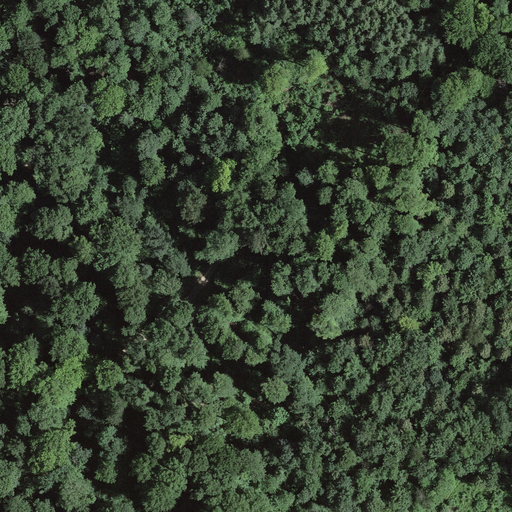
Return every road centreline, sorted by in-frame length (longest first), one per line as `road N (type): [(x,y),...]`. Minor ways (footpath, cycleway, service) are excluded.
road 1 (track): [(75,0),(175,126),(205,174),(215,211),(199,264),(104,378),(46,511)]
road 2 (track): [(0,187),(23,175),(40,141),(0,6)]
